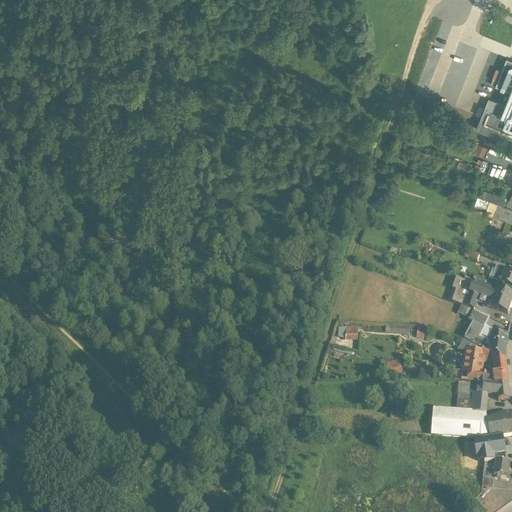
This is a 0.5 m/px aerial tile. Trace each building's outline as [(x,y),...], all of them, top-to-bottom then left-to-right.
[(495,90),(510,96),(511,90),(511,65),(506,63),(495,90)] [(421,88),(430,91),(433,80),(425,77),(421,88)] [(511,91),(505,109),(500,120),(511,124),(511,91)] [(488,102),(484,113),(500,120),(505,109),(488,102)] [(511,124),(500,120),(484,113),(483,113),(475,134),(492,141),(493,137),(511,145),(511,124)] [(476,158),(484,161),(488,151),(479,148),(476,158)] [(511,214),(497,209),(493,221),(511,227),(511,214)] [(480,250),(470,246),(468,252),(478,255),(480,250)] [(491,275),(511,284),(511,270),(511,269),(511,268),(496,262),(491,275)] [(474,279),(467,276),(466,277),(456,274),(450,286),(453,288),(452,289),(454,290),(451,297),(474,307),(479,290),(493,296),(496,287),(491,285),(493,281),(476,274),(474,279)] [(511,295),(511,292),(496,287),(493,296),(490,304),(507,310),(511,295)] [(479,310),(474,319),(483,324),(489,314),(479,310)] [(486,337),(478,334),(483,324),(474,319),(472,318),(464,335),(465,336),(474,341),(474,342),(483,346),(489,349),(489,341),(485,340),(486,337)] [(388,320),(388,328),(409,329),(409,321),(388,320)] [(355,336),(356,324),(338,322),(337,335),(355,336)] [(506,344),(507,334),(493,327),(490,335),(490,336),(506,344)] [(489,349),(483,346),(474,342),(474,341),(465,336),(462,342),(467,345),(467,347),(483,349),(483,352),(488,353),(496,357),(496,352),(489,349)] [(506,344),(490,336),(489,341),(489,349),(496,352),(503,356),(505,357),(506,344)] [(483,349),(467,347),(464,364),(470,364),(468,376),(475,377),(477,366),(481,366),(483,352),(483,349)] [(503,356),(496,352),(496,357),(496,371),(506,372),(505,357),(503,356)] [(399,355),(385,359),(389,372),(402,369),(399,355)] [(496,371),(480,369),(481,366),(477,366),(475,377),(483,378),(484,380),(508,383),(506,372),(496,371)] [(470,379),(459,378),(458,389),(466,389),(466,387),(469,387),(470,379)] [(484,380),(470,378),(469,387),(469,390),(488,391),(496,392),(497,397),(509,397),(508,383),(484,380)] [(466,389),(458,389),(456,407),(484,409),(486,409),(488,391),(469,390),(466,389)] [(484,409),(456,407),(433,405),(431,431),(480,436),(483,436),(484,436),(490,435),(485,413),(484,409)] [(391,407),(391,415),(402,415),(402,406),(391,407)] [(511,413),(511,410),(485,413),(490,435),(498,434),(508,432),(506,426),(511,424),(511,413)] [(511,431),(508,432),(498,434),(499,440),(495,440),(497,451),(511,448),(511,431)] [(490,435),(484,436),(483,436),(480,436),(481,440),(484,461),(494,460),(493,459),(492,452),(497,451),(495,440),(494,435),(490,435)] [(484,461),(481,440),(475,440),(479,461),(484,461)] [(494,460),(484,461),(483,474),(492,475),(495,459),(493,459),(494,460)] [(509,460),(495,459),(492,475),(493,475),(499,475),(500,473),(508,474),(509,460)] [(492,475),(483,474),(482,481),(492,483),(493,475),(492,475)]
